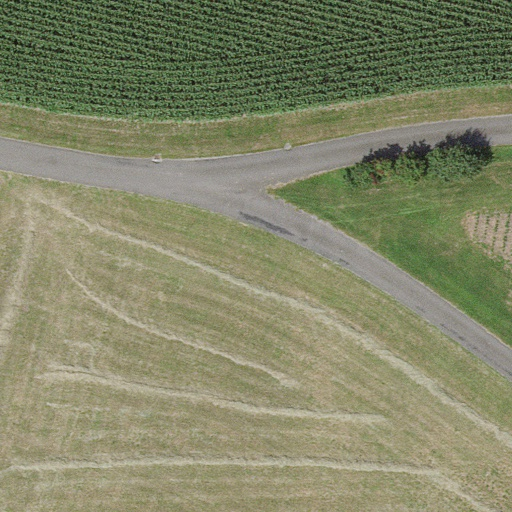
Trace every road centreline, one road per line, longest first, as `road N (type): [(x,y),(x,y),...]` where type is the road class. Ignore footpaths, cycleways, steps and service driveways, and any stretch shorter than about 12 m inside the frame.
road 1 (track): [(0,161),(146,184),(283,227),(365,269),(511,376)]
road 2 (track): [(146,184),(239,185),(511,141)]
